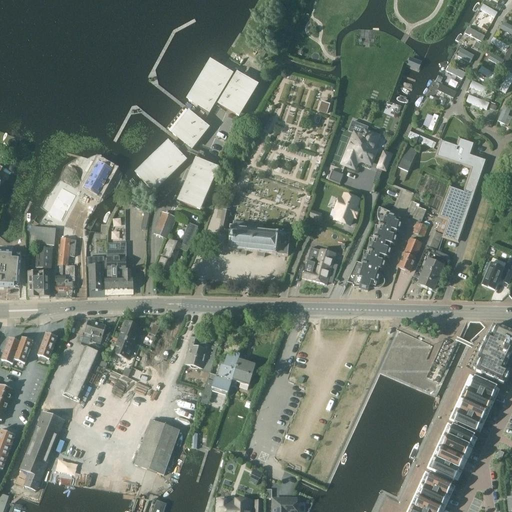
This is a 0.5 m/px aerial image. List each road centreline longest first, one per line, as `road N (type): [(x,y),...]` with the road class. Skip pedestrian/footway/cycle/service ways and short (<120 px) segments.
road 1 (secondary): [(0,310),(175,303),(511,312)]
road 2 (unknown): [(198,304),(155,410),(119,449),(78,440),(56,405),(75,346)]
road 3 (unknown): [(150,304),(153,226),(185,168)]
road 4 (unknown): [(50,310),(18,426)]
road 5 (residential): [(511,397),(486,460),(492,511)]
